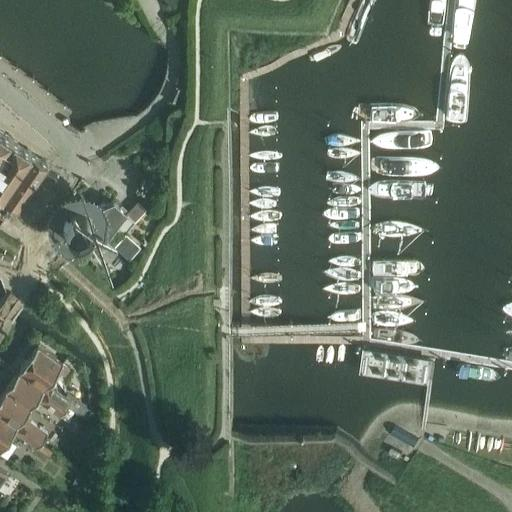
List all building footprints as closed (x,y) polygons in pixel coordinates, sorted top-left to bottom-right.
[(175,100),(182,87),(175,84),(169,97),(175,100)] [(0,194),(16,205),(19,201),(46,161),(0,130),(0,194)] [(56,174),(47,168),(44,173),(53,179),(56,174)] [(58,213),(56,221),(58,228),(62,235),(69,239),(77,241),(91,254),(115,227),(124,235),(127,232),(127,233),(142,246),(157,229),(143,215),(147,210),(138,201),(131,209),(126,215),(113,200),(93,209),(86,203),(76,200),(69,202),(62,206),(58,213)] [(14,255),(5,250),(3,254),(11,259),(14,255)] [(69,368),(37,345),(18,372),(74,412),(74,411),(82,416),(90,421),(90,403),(86,404),(66,390),(63,395),(45,383),(57,367),(65,372),(69,368)] [(363,354),(360,379),(427,388),(431,363),(363,354)] [(74,412),(18,372),(5,390),(29,407),(35,398),(58,415),(68,422),(74,412)] [(0,413),(39,441),(46,431),(23,415),(29,407),(5,390),(0,396),(0,413)] [(0,413),(0,453),(5,457),(8,452),(12,447),(5,442),(12,431),(35,447),(39,441),(0,413)] [(72,482),(82,487),(87,477),(77,473),(72,482)]
